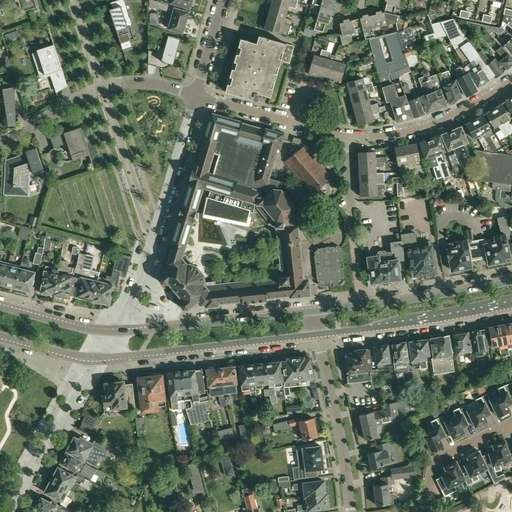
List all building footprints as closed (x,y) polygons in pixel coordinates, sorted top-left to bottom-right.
[(19,0),(22,5),(24,12),(37,7),(36,6),(34,0),(19,0)] [(111,16),(112,20),(113,21),(114,25),(120,43),(122,43),(122,42),(130,40),(134,39),(134,37),(133,37),(130,28),(131,28),(130,26),(132,26),(133,26),(132,24),(130,19),(131,19),(126,4),(124,0),(117,0),(116,0),(117,1),(114,1),(110,2),(110,4),(112,8),(110,9),(109,9),(109,11),(111,15),(111,16)] [(170,0),(170,3),(189,9),(191,3),(193,4),(193,0),(170,0)] [(283,0),(272,0),(270,8),(286,12),(288,7),(295,9),(297,4),(283,0)] [(320,6),(320,9),(332,13),(333,8),(335,9),(336,4),(335,4),(335,1),(331,0),(312,0),(312,4),(320,6)] [(387,1),(384,12),(393,15),(393,14),(395,6),(399,7),(400,0),(384,0),(385,1),(387,1)] [(160,2),(158,9),(173,13),(168,29),(182,32),(181,33),(182,33),(183,32),(182,32),(188,13),(188,12),(187,12),(175,8),(175,7),(157,1),(157,2),(160,2)] [(270,8),(267,18),(291,25),(292,20),(285,18),(286,12),(270,8)] [(331,17),(332,13),(320,9),(314,30),(323,32),(325,24),(329,25),(329,22),(331,22),(333,17),(331,17)] [(376,14),(372,15),(375,28),(387,25),(396,23),(404,24),(406,17),(393,14),(393,15),(384,12),(381,13),(381,11),(376,12),(376,14)] [(149,13),(149,26),(158,26),(158,13),(149,13)] [(363,18),(360,18),(363,28),(362,28),(365,40),(374,37),(372,28),(375,28),(372,15),(368,16),(367,14),(362,16),(363,18)] [(264,29),(287,36),(291,25),(267,18),(264,29)] [(354,30),(362,28),(363,28),(360,18),(349,21),(348,19),(343,20),(344,22),(339,24),(342,33),(339,34),(342,45),(352,43),(350,34),(355,33),(354,30)] [(478,64),(487,81),(488,80),(494,76),(470,44),(471,43),(464,33),(464,34),(459,27),(459,28),(452,19),(440,22),(447,35),(463,65),(466,71),(478,64)] [(480,25),(479,24),(465,21),(472,31),(480,25)] [(436,38),(447,35),(440,22),(431,24),(434,33),(436,38)] [(479,24),(480,25),(489,35),(495,30),(493,28),(494,27),(479,24)] [(397,32),(397,33),(401,45),(405,57),(416,53),(412,41),(415,40),(410,28),(406,29),(397,32)] [(511,36),(505,30),(504,30),(503,31),(498,37),(501,40),(503,37),(508,41),(504,45),(511,52),(511,36)] [(14,38),(12,32),(4,35),(6,41),(14,38)] [(386,102),(390,101),(397,122),(407,119),(409,120),(412,120),(412,118),(413,118),(406,99),(405,96),(398,76),(410,71),(409,67),(405,57),(397,32),(369,39),(386,102)] [(173,64),(175,57),(178,58),(180,52),(177,51),(180,39),(168,35),(162,57),(157,55),(157,53),(148,50),(148,64),(161,68),(162,68),(164,68),(165,68),(167,67),(168,67),(169,66),(170,65),(171,64),(173,64)] [(270,97),(271,94),(280,61),(289,64),(294,46),(286,44),(258,36),(256,43),(240,39),(236,56),(230,74),(230,77),(225,92),(255,100),(254,102),(257,102),(258,100),(259,98),(258,97),(259,94),(270,97)] [(470,44),(494,76),(495,78),(504,71),(495,58),(490,62),(482,50),(475,40),(471,43),(470,44)] [(50,77),(51,79),(63,76),(53,45),(37,50),(37,52),(38,54),(33,56),(37,69),(42,67),(46,77),(50,76),(50,77)] [(511,58),(501,46),(496,51),(503,59),(499,62),(506,69),(511,64),(511,58)] [(308,74),(312,75),(313,73),(319,74),(326,51),(322,50),(320,57),(313,55),(308,74)] [(326,51),(319,74),(330,77),(336,56),(330,55),(331,52),(326,51)] [(416,53),(405,57),(409,67),(419,64),(416,53)] [(336,54),(336,56),(330,77),(341,81),(345,64),(339,63),(341,55),(336,54)] [(357,54),(348,57),(350,64),(359,61),(357,54)] [(478,64),(466,71),(475,87),(477,86),(487,81),(478,64)] [(456,79),(466,96),(477,90),(475,87),(466,71),(463,65),(454,70),(459,78),(456,79)] [(439,74),(449,103),(451,102),(451,103),(456,101),(455,100),(461,97),(455,80),(452,82),(448,71),(439,74)] [(423,75),(424,77),(436,110),(446,106),(440,89),(435,75),(429,78),(427,73),(423,75)] [(427,113),(436,110),(424,77),(417,79),(423,96),(420,97),(427,113)] [(346,83),(349,93),(373,87),(371,82),(370,83),(369,79),(367,78),(363,79),(362,78),(346,83)] [(2,89),(7,124),(15,119),(14,87),(13,83),(4,83),(5,89),(2,89)] [(367,94),(374,92),(373,87),(349,93),(352,103),(368,99),(367,94)] [(410,93),(405,94),(405,96),(407,99),(413,118),(413,117),(419,115),(419,116),(423,115),(423,114),(425,114),(418,97),(412,99),(410,93)] [(503,103),(506,106),(511,114),(511,97),(508,99),(507,99),(505,101),(505,102),(503,103)] [(370,105),(368,99),(352,103),(355,114),(378,108),(377,103),(370,105)] [(497,107),(493,109),(509,135),(511,132),(511,130),(506,120),(510,117),(502,104),(500,105),(499,104),(497,106),(497,107)] [(384,106),(378,108),(355,114),(357,120),(354,121),(356,126),(374,121),(373,114),(385,111),(384,106)] [(509,135),(493,109),(490,111),(489,111),(486,112),(486,113),(485,114),(487,118),(493,128),(497,126),(504,137),(509,135)] [(159,280),(159,281),(159,282),(160,282),(161,283),(162,284),(163,284),(164,284),(165,284),(166,284),(167,284),(167,283),(168,283),(174,290),(182,300),(181,300),(181,301),(180,302),(180,303),(180,304),(180,305),(180,306),(181,307),(181,308),(182,309),(183,309),(184,309),(186,310),(187,309),(188,309),(197,303),(200,305),(204,305),(205,307),(205,308),(219,306),(218,304),(242,301),(242,303),(266,301),(266,299),(289,296),(290,298),(310,296),(308,283),(317,283),(317,284),(320,286),(342,284),(342,281),(341,248),(339,246),(340,243),(341,240),(342,238),(341,233),(339,230),(337,228),(336,227),(333,226),(331,226),(329,226),(327,226),(325,227),(324,228),(320,231),(318,230),(317,231),(312,231),(311,224),(311,222),(310,220),(309,218),(307,216),(304,215),(302,214),(300,214),(297,214),(298,217),(296,217),(293,214),(294,206),(280,190),(283,182),(269,178),(277,148),(280,149),(284,135),(284,134),(285,135),(285,134),(283,133),(283,134),(266,129),(265,128),(265,130),(242,123),(242,122),(241,121),(241,122),(213,114),(213,113),(212,113),(211,114),(209,115),(208,115),(208,116),(202,136),(202,137),(204,138),(197,161),(195,161),(193,168),(192,168),(188,183),(181,207),(180,207),(177,217),(170,240),(170,242),(172,243),(165,264),(167,266),(161,270),(163,272),(160,275),(159,276),(159,277),(159,278),(159,279),(159,280)] [(478,118),(474,120),(488,146),(491,152),(498,153),(489,137),(493,135),(491,130),(485,119),(483,115),(482,116),(481,115),(478,117),(478,118)] [(478,137),(484,148),(484,149),(484,151),(491,152),(474,120),(470,122),(469,121),(467,123),(467,124),(465,125),(467,128),(473,139),(478,137)] [(80,127),(50,137),(50,138),(54,148),(54,149),(56,148),(57,147),(59,146),(60,145),(63,145),(64,144),(65,144),(66,143),(67,143),(73,161),(89,155),(90,155),(80,127)] [(456,129),(451,131),(462,158),(468,155),(463,144),(467,142),(461,127),(460,127),(459,127),(456,128),(456,129)] [(442,134),(441,135),(443,139),(447,150),(452,149),(454,154),(458,164),(459,165),(464,163),(462,158),(451,131),(447,133),(445,132),(443,133),(442,134)] [(434,137),(429,139),(438,166),(441,174),(442,178),(443,179),(450,176),(445,159),(442,160),(442,158),(440,153),(445,151),(441,139),(439,136),(438,136),(437,135),(435,136),(434,137)] [(420,142),(419,142),(420,145),(425,158),(430,157),(433,167),(436,176),(437,179),(440,178),(442,178),(441,174),(438,166),(429,139),(425,140),(424,140),(421,141),(420,142)] [(416,143),(405,146),(410,169),(415,168),(413,161),(419,160),(417,147),(416,143)] [(305,146),(298,152),(285,162),(316,200),(324,194),(318,186),(329,177),(305,146)] [(411,173),(410,169),(405,146),(394,148),(395,152),(397,165),(404,163),(406,174),(411,173)] [(32,172),(33,172),(43,169),(36,148),(25,151),(26,153),(5,160),(3,194),(6,194),(11,194),(14,194),(27,195),(28,173),(32,171),(32,172)] [(511,155),(473,150),(481,168),(466,166),(471,179),(493,182),(492,189),(511,192),(511,198),(511,155)] [(375,151),(356,152),(356,157),(358,157),(358,163),(382,162),(387,162),(387,157),(382,157),(375,158),(375,155),(375,151)] [(358,163),(359,174),(375,173),(375,167),(383,167),(382,162),(358,163)] [(359,174),(359,185),(384,184),(383,179),(382,179),(382,173),(375,173),(359,174)] [(384,189),(384,184),(359,185),(360,196),(371,196),(371,199),(382,199),(381,189),(384,189)] [(414,193),(414,189),(413,186),(403,188),(404,195),(414,193)] [(414,189),(414,193),(415,196),(430,193),(429,186),(414,189)] [(461,189),(448,194),(449,197),(464,200),(461,189)] [(497,218),(498,226),(500,235),(494,236),(495,238),(486,239),(486,238),(472,240),(472,244),(467,245),(469,261),(487,258),(488,264),(493,263),(494,265),(499,264),(500,262),(501,262),(506,261),(505,258),(509,257),(506,240),(511,239),(509,227),(507,216),(497,218)] [(32,217),(29,225),(35,226),(38,218),(32,217)] [(17,239),(26,242),(29,231),(20,228),(17,239)] [(447,260),(449,260),(451,271),(455,270),(455,272),(463,271),(463,269),(470,268),(469,261),(467,245),(472,244),(472,240),(470,230),(461,231),(463,240),(456,241),(456,242),(446,243),(447,249),(445,250),(447,260)] [(46,233),(43,248),(42,253),(49,254),(52,240),(63,242),(64,238),(46,233)] [(408,246),(411,267),(412,278),(415,278),(415,275),(425,273),(426,274),(427,275),(428,276),(430,276),(431,276),(432,275),(433,273),(433,272),(435,272),(432,248),(431,248),(430,241),(420,243),(420,245),(416,245),(415,233),(401,235),(401,241),(402,247),(408,246)] [(404,260),(402,247),(401,241),(390,243),(391,252),(387,253),(384,251),(379,252),(377,254),(377,256),(367,258),(371,283),(373,282),(374,284),(379,283),(381,281),(391,280),(392,282),(397,281),(398,279),(399,279),(397,261),(404,260)] [(40,265),(42,253),(43,248),(38,247),(37,253),(36,252),(33,263),(40,265)] [(78,255),(79,253),(79,248),(72,247),(71,254),(78,255)] [(0,253),(0,284),(3,285),(8,266),(8,263),(1,261),(0,261),(2,254),(0,253)] [(93,300),(98,279),(98,277),(90,275),(90,273),(92,273),(95,262),(93,261),(94,257),(79,253),(78,255),(77,264),(83,265),(80,278),(81,278),(77,296),(76,297),(77,297),(78,299),(82,300),(84,298),(93,300)] [(98,277),(98,279),(93,300),(96,304),(101,303),(107,304),(109,303),(114,286),(117,287),(119,276),(125,277),(132,257),(117,253),(111,277),(106,276),(106,278),(98,277)] [(30,291),(35,273),(28,271),(30,264),(21,262),(20,266),(15,288),(28,292),(30,291)] [(8,266),(3,285),(15,288),(20,266),(8,263),(8,266)] [(67,270),(59,269),(59,270),(58,270),(54,293),(53,295),(54,295),(55,297),(60,298),(61,296),(68,297),(69,294),(77,296),(81,278),(80,278),(83,265),(77,264),(72,276),(66,275),(67,270)] [(43,279),(38,278),(36,290),(41,291),(40,293),(41,293),(42,294),(47,295),(48,294),(50,294),(50,293),(54,293),(58,270),(53,269),(53,267),(45,266),(44,273),(43,274),(42,277),(43,278),(43,279)] [(511,322),(503,324),(508,350),(511,349),(511,322)] [(508,350),(503,324),(489,327),(489,329),(492,347),(498,346),(501,358),(509,356),(508,350)] [(489,354),(485,330),(485,329),(478,331),(477,329),(474,330),(473,331),(472,332),(471,332),(472,334),(474,349),(475,352),(475,351),(476,356),(489,354)] [(460,334),(453,335),(455,347),(456,353),(457,356),(463,355),(463,354),(471,353),(470,350),(474,349),(472,334),(468,335),(467,333),(466,333),(465,331),(461,332),(460,334)] [(448,336),(447,336),(446,335),(441,335),(440,337),(430,339),(433,358),(431,359),(433,374),(453,372),(451,356),(451,354),(452,353),(452,350),(450,348),(448,336)] [(411,340),(410,342),(408,342),(411,361),(412,361),(413,366),(420,365),(420,369),(427,368),(425,360),(426,360),(425,355),(429,355),(427,339),(415,341),(414,340),(411,340)] [(392,344),(391,344),(394,364),(395,373),(403,372),(411,371),(410,358),(408,358),(408,355),(407,355),(405,343),(404,342),(400,343),(399,343),(397,342),(393,342),(392,344)] [(377,344),(376,346),(374,346),(377,369),(385,368),(384,363),(390,363),(388,345),(382,345),(380,344),(377,344)] [(346,362),(348,382),(371,380),(372,388),(378,387),(376,369),(370,370),(368,349),(353,351),(353,354),(345,355),(343,357),(344,360),(346,362)] [(309,356),(295,357),(299,385),(307,384),(307,387),(311,386),(312,393),(317,391),(309,356)] [(290,386),(299,385),(295,357),(286,358),(287,361),(282,361),(284,384),(283,386),(285,396),(290,395),(289,389),(290,386)] [(272,362),(266,363),(268,383),(269,389),(269,396),(275,395),(274,389),(274,387),(282,386),(281,381),(282,381),(280,361),(278,361),(278,360),(272,361),(272,362)] [(268,383),(266,363),(252,364),(252,365),(255,389),(263,388),(263,384),(268,383)] [(240,366),(238,366),(241,386),(242,391),(249,390),(250,391),(255,391),(255,389),(252,365),(246,365),(246,364),(240,365),(240,366)] [(226,368),(221,368),(224,394),(237,393),(236,383),(237,383),(235,367),(234,367),(232,365),(228,365),(226,368)] [(221,368),(215,369),(213,367),(209,368),(208,370),(207,370),(209,387),(210,387),(211,396),(219,395),(219,398),(221,406),(226,405),(224,394),(221,368)] [(182,372),(181,373),(185,401),(189,401),(191,402),(191,406),(190,408),(185,409),(186,414),(190,423),(212,420),(209,400),(208,396),(199,398),(198,393),(205,392),(202,370),(189,372),(188,370),(183,371),(182,372)] [(178,402),(185,401),(181,373),(179,371),(175,372),(174,374),(168,374),(171,396),(172,410),(179,409),(178,402)] [(135,403),(135,409),(136,412),(157,410),(157,407),(166,406),(165,399),(164,399),(164,396),(165,396),(164,392),(163,392),(162,377),(159,374),(154,374),(152,378),(141,379),(139,380),(139,381),(141,402),(135,403)] [(114,411),(135,409),(135,403),(133,384),(124,385),(123,382),(106,384),(106,392),(105,392),(106,396),(103,397),(103,399),(102,400),(102,403),(104,405),(104,407),(113,406),(114,411)] [(500,395),(490,400),(492,405),(498,416),(509,411),(507,406),(511,402),(509,397),(511,395),(511,384),(511,383),(504,386),(497,389),(500,395)] [(467,411),(470,416),(475,427),(487,422),(484,417),(490,414),(487,408),(492,405),(490,400),(487,394),(475,400),(478,406),(467,411)] [(397,409),(396,403),(382,404),(383,410),(373,412),(372,412),(359,415),(365,440),(378,437),(376,425),(398,420),(397,409)] [(464,419),(470,416),(467,411),(465,405),(453,411),(455,417),(445,422),(450,433),(453,438),(464,433),(462,428),(467,425),(464,419)] [(427,443),(418,447),(421,452),(430,448),(431,451),(443,445),(439,439),(450,433),(445,422),(442,416),(430,422),(433,428),(422,433),(427,443)] [(143,417),(136,418),(137,430),(145,429),(145,428),(143,417)] [(248,427),(273,424),(272,417),(247,420),(248,427)] [(302,418),(273,424),(275,432),(291,429),(290,426),(300,424),(303,440),(317,437),(313,418),(302,420),(302,418)] [(101,433),(83,424),(79,430),(98,440),(101,433)] [(68,450),(68,451),(84,460),(87,456),(88,456),(87,461),(99,468),(99,467),(95,465),(97,458),(100,448),(107,452),(110,447),(95,439),(92,444),(80,438),(79,440),(77,438),(74,439),(71,444),(69,445),(68,447),(68,450)] [(487,468),(490,474),(495,472),(501,470),(499,464),(511,460),(509,454),(505,441),(493,445),(495,452),(489,454),(491,460),(484,463),(487,468)] [(372,468),(395,463),(395,461),(390,462),(388,451),(392,450),(390,442),(374,445),(375,452),(369,453),(372,468)] [(324,469),(322,459),(321,445),(317,446),(317,444),(311,445),(311,447),(302,448),(303,449),(297,450),(298,460),(304,459),(305,466),(293,467),(294,478),(307,477),(306,471),(324,469)] [(476,474),(487,468),(484,463),(478,451),(467,456),(470,463),(464,465),(467,471),(462,474),(465,479),(464,480),(467,485),(479,479),(476,474)] [(75,473),(77,474),(83,477),(83,476),(91,481),(97,469),(67,453),(64,457),(63,457),(61,460),(62,461),(61,463),(76,471),(75,473)] [(413,473),(414,473),(420,472),(421,458),(405,466),(390,468),(391,475),(395,474),(396,477),(413,475),(413,473)] [(448,474),(436,480),(444,497),(457,490),(454,485),(464,480),(465,479),(462,474),(456,462),(444,467),(448,474)] [(234,473),(231,463),(222,466),(225,475),(227,477),(232,475),(234,473)] [(196,465),(186,468),(188,473),(189,477),(193,490),(195,497),(204,494),(196,465)] [(52,478),(70,488),(76,492),(80,485),(73,481),(75,478),(83,482),(85,479),(83,477),(77,474),(75,476),(73,475),(74,474),(70,472),(70,473),(58,467),(56,472),(54,472),(52,476),(52,478)] [(150,478),(156,481),(160,474),(153,471),(150,478)] [(387,484),(394,484),(393,477),(381,478),(381,485),(374,486),(375,505),(393,503),(392,493),(388,493),(387,484)] [(66,496),(70,488),(52,478),(51,480),(50,480),(48,483),(49,485),(45,492),(62,501),(61,504),(67,507),(71,499),(66,496)] [(304,496),(306,496),(326,494),(325,486),(324,487),(323,480),(299,483),(293,484),(293,486),(292,486),(292,489),(300,488),(300,489),(303,488),(304,496)] [(253,494),(244,497),(248,511),(256,511),(258,511),(253,494)] [(304,510),(310,509),(328,507),(326,494),(306,496),(307,503),(303,504),(295,505),(296,509),(297,509),(297,510),(304,509),(304,510)] [(36,506),(35,508),(42,511),(58,511),(62,506),(58,504),(51,500),(51,502),(42,497),(39,502),(37,502),(36,505),(36,506)] [(462,505),(465,510),(471,507),(468,502),(462,505)]
